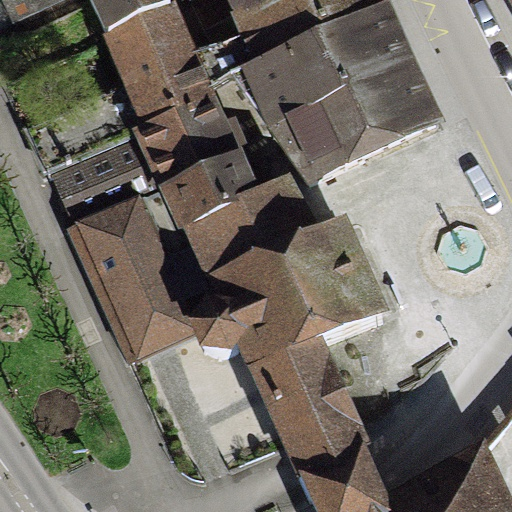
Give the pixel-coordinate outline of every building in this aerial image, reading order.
[(175,0),(9,0),(26,34),(97,0),(131,70),(196,41),(175,0)] [(231,0),(242,0),(258,26),(312,0),(203,0),(211,12),(231,0)] [(380,0),(312,0),(258,26),(225,42),(250,82),(386,10),(380,0)] [(386,10),(250,82),(313,201),(450,129),(386,10)] [(196,41),(131,70),(146,103),(27,157),(51,210),(236,129),(196,41)] [(51,210),(73,260),(150,225),(191,207),(258,178),(236,129),(51,210)] [(258,178),(191,207),(213,258),(280,228),(258,178)] [(280,228),(213,258),(235,310),(333,268),(310,216),(280,228)] [(73,260),(130,386),(208,351),(150,225),(73,260)] [(245,373),(264,415),(345,378),(394,358),(352,260),(333,268),(235,310),(221,316),(231,341),(208,351),(222,383),(245,373)] [(288,466),(296,483),(376,446),(367,426),(345,378),(264,415),(288,466)] [(404,500),(390,511),(511,511),(511,502),(485,441),(404,500)] [(390,471),(376,446),(296,483),(309,511),(390,511),(404,500),(402,495),(390,471)]
